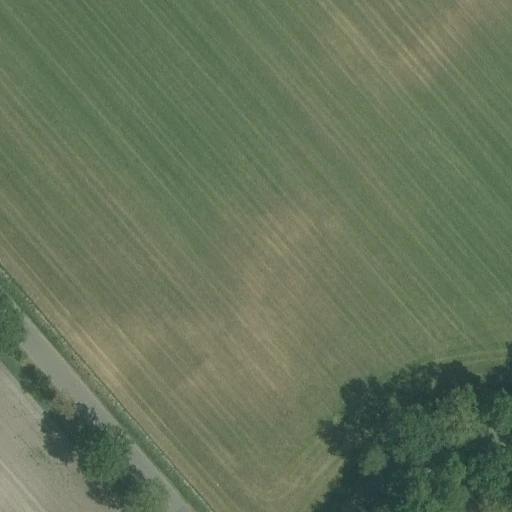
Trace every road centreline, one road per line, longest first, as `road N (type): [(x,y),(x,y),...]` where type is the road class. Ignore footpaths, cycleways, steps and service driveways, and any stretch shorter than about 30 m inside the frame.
road 1 (unclassified): [(179,511),(0,305)]
road 2 (unclassified): [(354,511),(399,464),(441,448),(511,438)]
